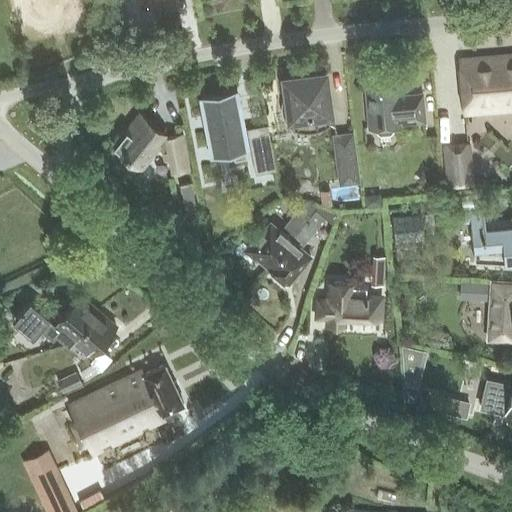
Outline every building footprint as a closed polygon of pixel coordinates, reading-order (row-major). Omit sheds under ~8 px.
[(511,54),(458,60),(462,114),(511,109),(511,54)] [(291,119),(292,129),(301,131),(311,131),(320,128),(328,123),(327,114),(329,114),(324,73),(283,78),(286,102),(281,102),(281,111),(283,120),(291,119)] [(375,127),(376,133),(391,132),(391,125),(399,125),(399,123),(423,120),(420,94),(396,96),(395,76),(363,79),(367,127),(375,127)] [(219,88),(220,92),(202,96),(212,152),(231,149),(233,161),(246,158),(244,146),(233,90),(232,86),(219,88)] [(117,133),(114,136),(113,140),(113,145),(113,146),(138,166),(154,145),(163,152),(169,151),(172,168),(187,165),(180,133),(166,137),(163,134),(164,132),(139,113),(125,130),(120,131),(117,133)] [(275,168),(267,127),(245,131),(254,172),(275,168)] [(355,180),(349,136),(335,137),(341,182),(355,180)] [(474,185),(469,144),(442,147),(447,188),(474,185)] [(194,208),(190,185),(180,187),(184,210),(194,208)] [(380,194),(365,195),(366,207),(381,206),(380,194)] [(307,201),(301,208),(309,215),(313,210),(316,206),(307,201)] [(257,258),(266,266),(309,215),(301,208),(293,217),(292,216),(282,227),(288,232),(285,236),(269,223),(252,244),(248,244),(246,246),(247,253),(253,258),(257,258)] [(472,249),(474,249),(475,260),(511,262),(511,217),(483,220),(482,208),(460,210),(462,223),(469,223),(472,249)] [(300,249),(324,219),(313,210),(309,215),(266,266),(286,283),(308,256),(300,249)] [(424,215),(391,217),(393,243),(426,241),(424,215)] [(375,256),(374,285),(384,285),(385,257),(375,256)] [(486,340),(511,341),(511,296),(509,297),(510,282),(490,281),(486,340)] [(316,300),(315,317),(326,318),(326,325),(343,326),(343,316),(375,318),(375,316),(380,316),(380,303),(377,302),(377,297),(365,296),(365,288),(353,287),(353,284),(328,283),(327,301),(316,300)] [(488,285),(467,284),(466,303),(488,304),(488,285)] [(70,342),(74,338),(98,309),(80,293),(57,321),(31,299),(14,319),(34,337),(43,326),(53,335),(56,331),(70,342)] [(117,325),(98,309),(74,338),(92,354),(117,325)] [(142,371),(73,404),(97,452),(164,419),(162,415),(183,404),(164,365),(144,375),(142,371)] [(79,374),(61,382),(67,395),(85,387),(79,374)] [(511,375),(509,375),(506,386),(485,381),(480,404),(504,411),(504,413),(511,414),(511,375)] [(175,437),(169,425),(157,431),(163,443),(175,437)] [(44,511),(76,511),(47,449),(42,451),(25,459),(21,462),(44,511)] [(80,494),(82,505),(101,501),(99,490),(80,494)]
